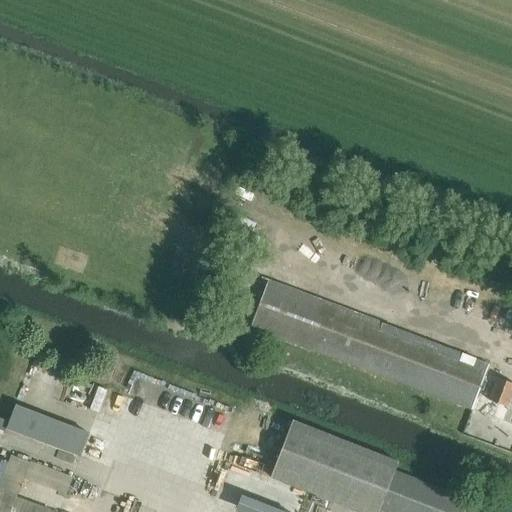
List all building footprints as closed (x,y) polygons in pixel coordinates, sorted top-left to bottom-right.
[(19,73),(29,75),(33,57),(23,55),(19,73)] [(89,165),(86,180),(96,182),(99,166),(89,165)] [(447,267),(441,279),(488,301),(493,289),(447,267)] [(415,271),(408,298),(456,311),(464,285),(415,271)] [(250,328),(471,409),(472,408),(492,416),(497,402),(508,406),(511,394),(511,381),(485,372),(488,363),(267,279),(250,328)] [(491,301),(466,293),(460,314),(499,325),(509,294),(495,290),(491,301)] [(41,350),(36,359),(53,369),(58,361),(41,350)] [(25,387),(56,392),(57,383),(53,382),(54,372),(28,368),(25,387)] [(511,423),(511,394),(508,406),(497,402),(492,416),(511,423)] [(80,457),(90,432),(15,404),(6,429),(80,457)] [(291,419),(269,477),(357,511),(377,511),(378,510),(382,511),(462,511),(468,498),(393,470),(396,461),(291,419)] [(253,448),(249,457),(269,464),(272,455),(253,448)] [(24,477),(66,493),(72,478),(11,455),(8,463),(1,460),(0,462),(0,511),(52,511),(53,510),(17,496),(24,477)]
